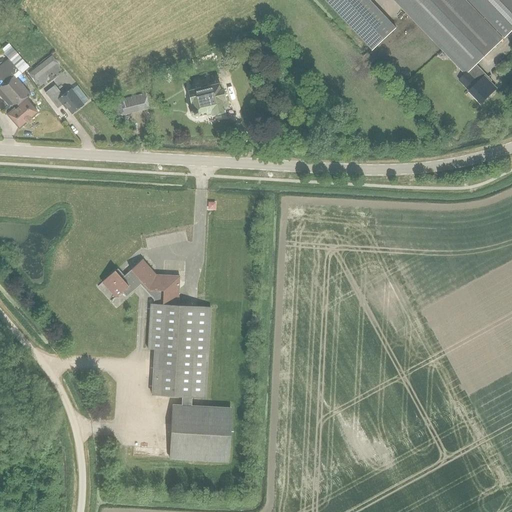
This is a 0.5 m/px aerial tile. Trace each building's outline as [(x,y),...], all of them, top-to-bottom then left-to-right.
[(397,28),(369,0),(324,0),(373,51),(397,28)] [(458,81),(480,104),(496,89),(486,78),(488,77),(475,65),(501,40),(462,0),(393,0),(465,74),(458,81)] [(511,0),(467,0),(505,39),(511,32),(511,0)] [(9,44),(1,50),(9,59),(19,71),(20,72),(22,74),(29,67),(9,44)] [(41,64),(29,74),(35,81),(47,71),(57,63),(51,56),(41,64)] [(5,109),(8,113),(5,115),(17,129),(38,112),(25,98),(29,95),(14,77),(20,72),(19,71),(9,59),(0,66),(0,97),(8,107),(5,109)] [(220,88),(219,84),(216,74),(192,79),(194,89),(188,91),(193,111),(191,113),(195,117),(198,114),(211,111),(212,115),(224,112),(223,110),(228,109),(226,98),(224,99),(221,88),(220,88)] [(58,109),(64,105),(72,115),(84,105),(71,90),(63,96),(55,86),(45,94),(58,109)] [(209,201),(208,209),(216,210),(217,202),(209,201)] [(152,396),(160,396),(183,398),(182,406),(173,406),(170,459),(228,463),(232,409),(191,407),(192,398),(206,399),(211,309),(178,307),(180,277),(156,276),(143,261),(125,276),(119,269),(115,273),(115,272),(103,283),(116,298),(123,292),(127,297),(140,285),(155,300),(154,305),(151,305),(148,350),(155,350),(152,396)]
